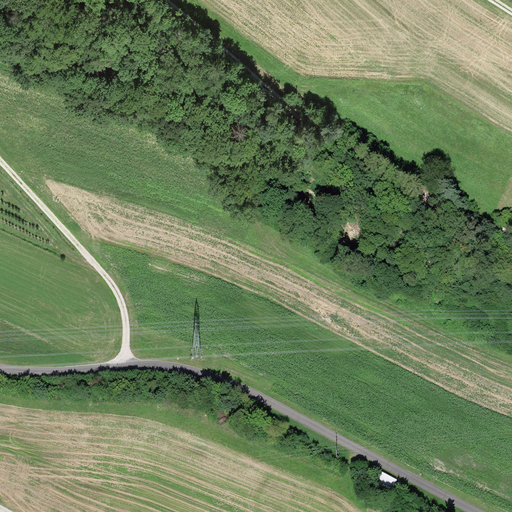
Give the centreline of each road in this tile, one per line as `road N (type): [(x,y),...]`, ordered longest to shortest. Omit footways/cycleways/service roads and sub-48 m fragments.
road 1 (unclassified): [(476,511),(205,374),(146,364),(0,368)]
road 2 (track): [(0,31),(208,86),(292,148),(411,205),(441,205)]
road 3 (track): [(166,0),(305,119),(441,205)]
road 4 (track): [(126,365),(118,293),(0,158)]
